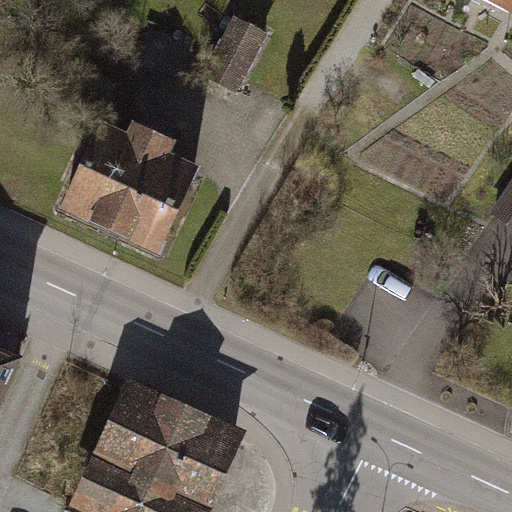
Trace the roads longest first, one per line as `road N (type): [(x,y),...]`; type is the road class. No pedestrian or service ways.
road 1 (secondary): [(372,429),(0,263)]
road 2 (secondary): [(511,496),(372,429)]
